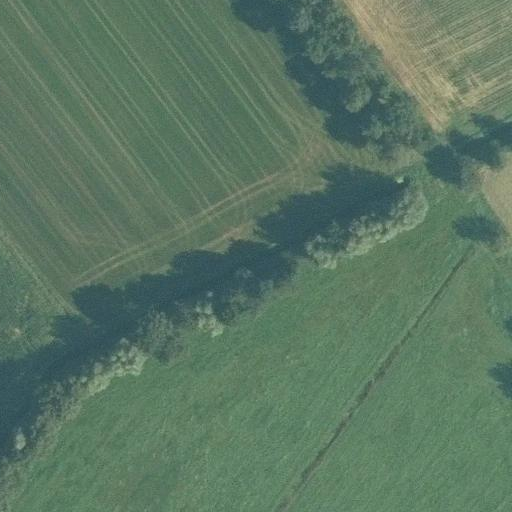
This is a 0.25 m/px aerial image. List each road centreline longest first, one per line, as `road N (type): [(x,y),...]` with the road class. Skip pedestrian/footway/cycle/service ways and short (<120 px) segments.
road 1 (track): [(325,0),(438,159)]
road 2 (track): [(438,159),(511,265)]
